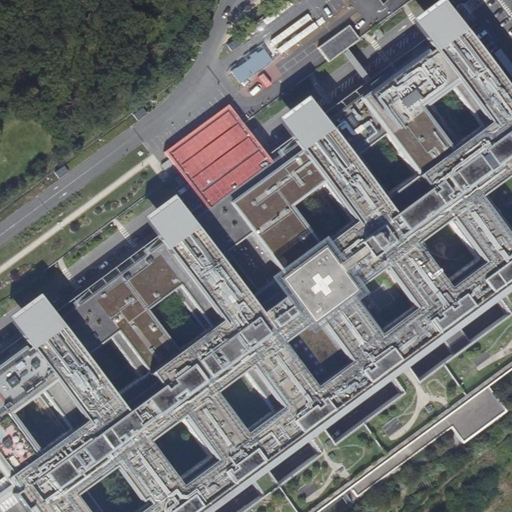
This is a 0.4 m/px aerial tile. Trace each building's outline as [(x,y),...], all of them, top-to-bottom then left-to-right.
[(313,511),(348,487),(355,497),(443,433),(450,428),(462,444),(505,412),(486,386),(511,366),(511,99),(460,30),(443,43),(437,36),(455,23),(442,5),(438,0),(433,0),(407,20),(412,27),(421,39),(425,45),(372,84),(367,78),(345,48),(357,39),(347,25),(316,48),(326,62),(340,52),(362,82),(367,88),(321,121),(317,116),(307,102),(303,97),(274,119),(277,124),(287,137),(292,143),(268,161),(264,155),(254,141),(226,104),(162,152),(190,189),(200,202),(204,208),(188,220),(184,214),(173,201),(170,196),(140,218),(144,223),(154,236),(158,242),(54,319),(50,313),(41,301),(36,295),(5,318),(10,324),(19,336),(23,342),(0,359),(0,470),(12,487),(15,491),(10,494),(22,510),(27,507),(30,511),(313,511)] [(425,45),(421,39),(367,78),(372,84),(425,45)] [(492,53),(511,80),(511,67),(498,49),(492,53)] [(367,88),(362,82),(317,116),(321,121),(367,88)] [(292,143),(287,137),(264,155),(268,161),(292,143)] [(204,208),(200,202),(184,214),(188,220),(204,208)] [(50,313),(54,319),(158,242),(154,236),(50,313)] [(0,349),(0,359),(23,342),(19,336),(0,349)]
